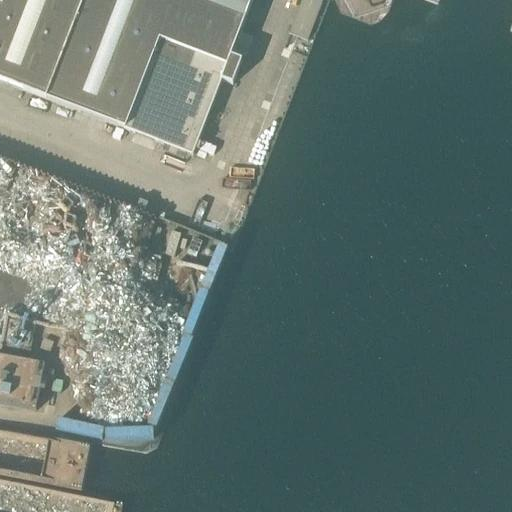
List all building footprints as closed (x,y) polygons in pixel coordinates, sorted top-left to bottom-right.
[(0,0),(0,83),(47,101),(193,157),(195,150),(198,151),(200,145),(198,144),(253,0),(0,0)] [(303,0),(292,32),(310,38),(324,0),(303,0)] [(335,0),(341,16),(372,27),(386,21),(393,0),(335,0)] [(193,315),(202,318),(227,246),(201,237),(197,247),(213,252),(203,279),(205,280),(193,315)] [(66,347),(70,326),(10,314),(0,364),(16,367),(14,378),(27,381),(26,385),(43,388),(51,345),(66,347)]
